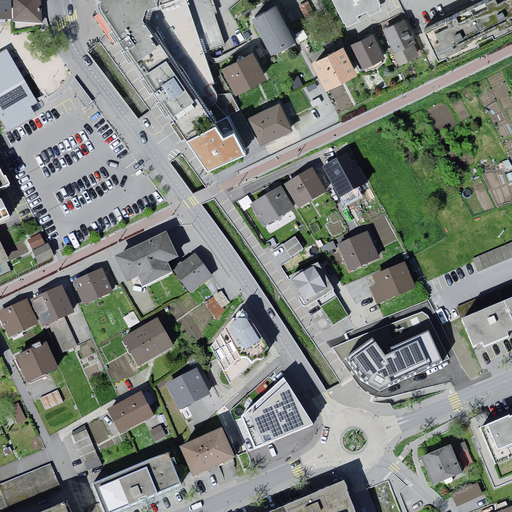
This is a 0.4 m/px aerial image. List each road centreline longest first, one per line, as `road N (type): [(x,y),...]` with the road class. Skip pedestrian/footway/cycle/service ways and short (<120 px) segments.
road 1 (tertiary): [(59,0),(80,56),(199,216)]
road 2 (tertiary): [(199,216),(336,424)]
road 3 (residential): [(0,303),(199,216)]
road 4 (residential): [(0,342),(81,511)]
road 5 (tertiary): [(195,511),(331,455)]
road 6 (residential): [(377,433),(511,378)]
